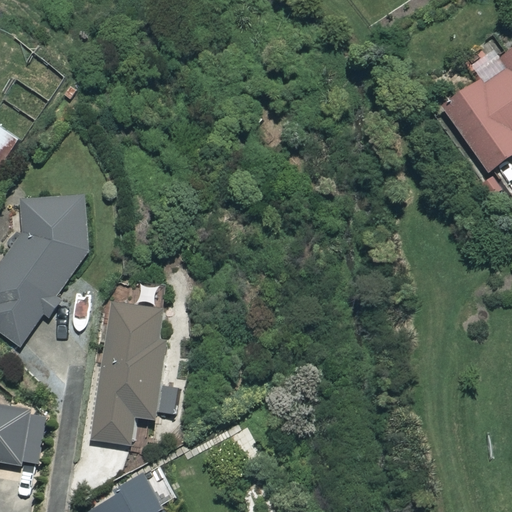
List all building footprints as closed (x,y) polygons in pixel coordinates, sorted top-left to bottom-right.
[(511,50),(502,58),(507,65),(446,107),(493,174),(511,160),(511,50)] [(0,173),(23,140),(0,124),(0,173)] [(87,197),(31,199),(25,233),(1,271),(0,270),(0,330),(24,346),(48,308),(52,311),(89,251),(87,197)] [(170,310),(116,302),(94,439),(134,445),(139,417),(174,422),(179,387),(165,385),(172,341),(165,340),(170,310)] [(0,462),(23,466),(26,447),(41,449),(46,413),(0,406),(0,462)] [(168,511),(149,479),(93,511),(168,511)]
